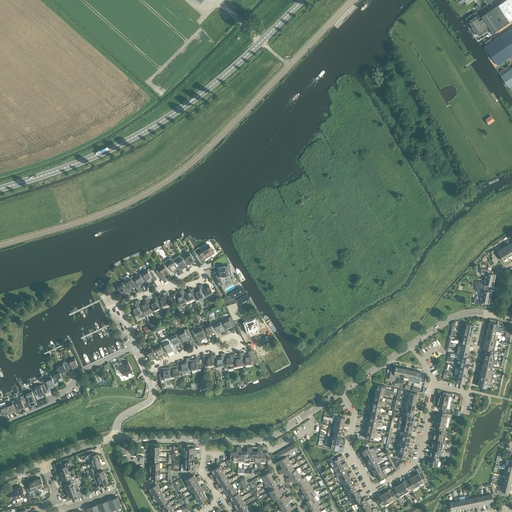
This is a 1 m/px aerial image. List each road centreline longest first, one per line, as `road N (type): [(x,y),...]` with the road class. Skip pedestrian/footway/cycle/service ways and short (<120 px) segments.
road 1 (tertiary): [(0,245),(127,204),(183,170),(350,0)]
road 2 (secondary): [(0,188),(156,124),(219,79),(302,0)]
road 3 (residential): [(340,392),(354,413),(348,445),(372,488),(419,460),(434,386)]
road 4 (residential): [(0,425),(52,403),(83,370),(134,348)]
road 5 (track): [(416,281),(459,227),(497,201),(511,204)]
